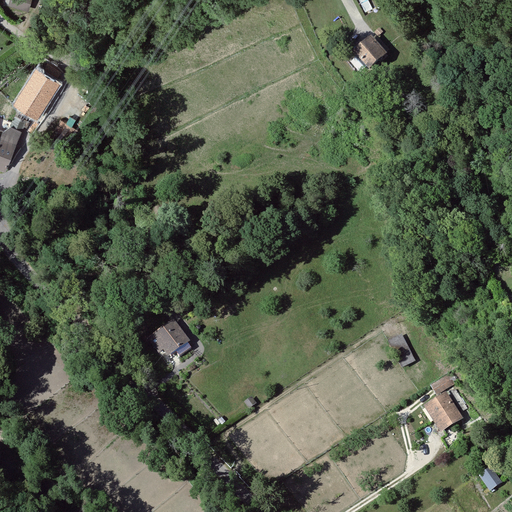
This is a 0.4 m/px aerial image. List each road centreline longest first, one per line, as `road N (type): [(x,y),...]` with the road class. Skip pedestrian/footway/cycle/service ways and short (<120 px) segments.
road 1 (unclassified): [(4,187),(2,220),(19,262),(260,511)]
road 2 (track): [(70,69),(94,82),(116,112),(129,213),(163,303)]
road 3 (track): [(203,447),(340,351),(389,328)]
road 4 (track): [(349,511),(435,455),(439,447),(417,408)]
road 5 (unclassified): [(4,187),(70,69)]
